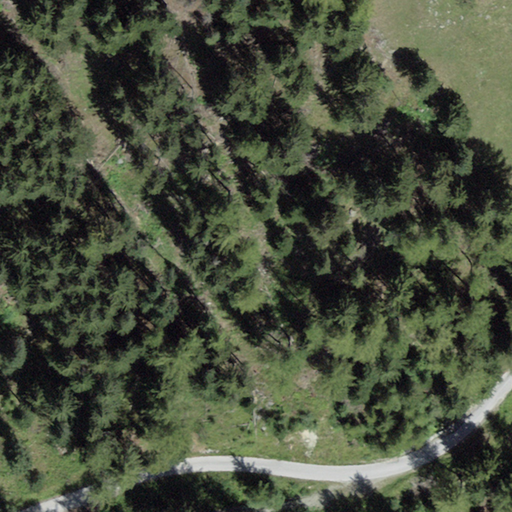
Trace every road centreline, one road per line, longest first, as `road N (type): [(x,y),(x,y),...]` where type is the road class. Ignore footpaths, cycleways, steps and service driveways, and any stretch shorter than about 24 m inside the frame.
road 1 (track): [(41,511),(195,464),(378,469)]
road 2 (track): [(378,469),(453,438),(511,376)]
